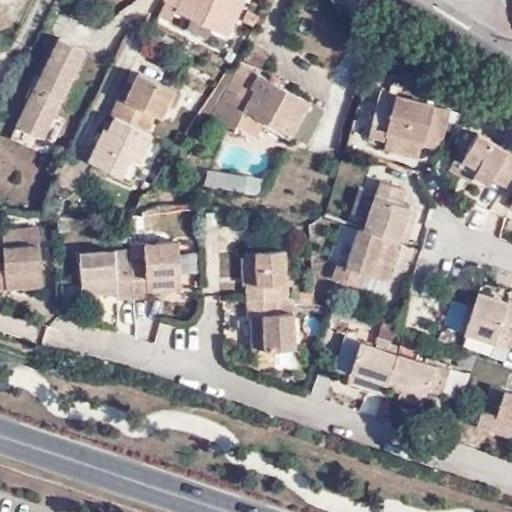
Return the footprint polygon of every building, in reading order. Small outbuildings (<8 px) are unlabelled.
[(165,0),(158,16),(170,20),(175,9),(228,33),(243,0),(165,0)] [(86,50),(59,37),(36,86),(18,124),(44,137),(86,50)] [(247,62),(260,68),(269,53),(256,46),(247,62)] [(245,110),(294,136),(312,103),(241,64),(211,117),(234,131),(245,110)] [(167,106),(175,90),(138,72),(132,84),(124,99),(119,96),(110,113),(115,115),(148,131),(156,114),(162,116),(167,106)] [(124,99),(132,84),(125,82),(119,96),(124,99)] [(182,93),(175,90),(167,106),(175,109),(182,93)] [(387,140),(423,149),(434,107),(435,103),(395,93),(391,108),(376,104),(369,135),(384,139),(387,140)] [(464,112),(468,105),(454,97),(450,104),(464,112)] [(434,107),(423,149),(439,153),(449,112),(434,107)] [(89,158),(88,159),(122,175),(131,157),(140,161),(153,133),(148,131),(115,115),(108,130),(103,127),(89,158)] [(505,185),(511,172),(511,151),(478,131),(462,159),(456,155),(448,168),(469,181),(473,175),(489,184),(492,179),(505,185)] [(384,149),(420,158),(423,149),(387,140),(384,149)] [(71,149),(54,182),(73,191),(88,159),(89,158),(71,149)] [(245,189),(248,176),(209,168),(206,181),(245,189)] [(265,179),(248,176),(245,191),(262,194),(265,179)] [(363,228),(399,240),(411,205),(402,202),(406,189),(380,180),(375,193),(367,218),(363,228)] [(351,211),(367,218),(375,193),(358,188),(351,211)] [(62,202),(51,197),(46,209),(56,214),(62,202)] [(399,240),(408,243),(419,208),(411,205),(399,240)] [(71,219),(57,220),(58,234),(72,233),(71,219)] [(4,246),(39,244),(38,227),(2,230),(4,246)] [(363,228),(358,227),(346,264),(337,261),(332,277),(361,287),(366,273),(387,279),(399,240),(363,228)] [(144,258),(130,259),(130,266),(132,298),(147,297),(146,292),(182,289),(179,240),(143,242),(144,258)] [(5,262),(0,262),(0,288),(41,287),(39,244),(4,246),(5,262)] [(130,259),(129,248),(115,249),(116,266),(130,266),(130,259)] [(116,266),(115,249),(79,251),(81,295),(117,293),(118,299),(132,298),(130,266),(116,266)] [(244,251),(247,300),(282,298),(282,283),(288,283),(285,249),(244,251)] [(498,334),(511,337),(511,301),(478,290),(465,332),(496,342),(498,334)] [(296,305),(313,304),(312,296),(296,297),(296,305)] [(282,298),(247,300),(247,315),(250,315),(252,350),(296,348),(295,312),(292,313),(291,298),(288,298),(282,298)] [(496,342),(509,347),(511,339),(511,337),(498,334),(496,342)] [(346,381),(384,393),(387,383),(397,352),(360,340),(346,381)] [(450,358),(453,350),(436,345),(433,352),(450,358)] [(450,369),(397,352),(387,383),(398,387),(426,396),(440,401),(450,369)] [(511,430),(511,390),(490,384),(476,426),(491,431),(493,424),(511,430)] [(423,407),(426,396),(398,387),(395,397),(423,407)] [(491,431),(511,437),(511,430),(493,424),(491,431)]
